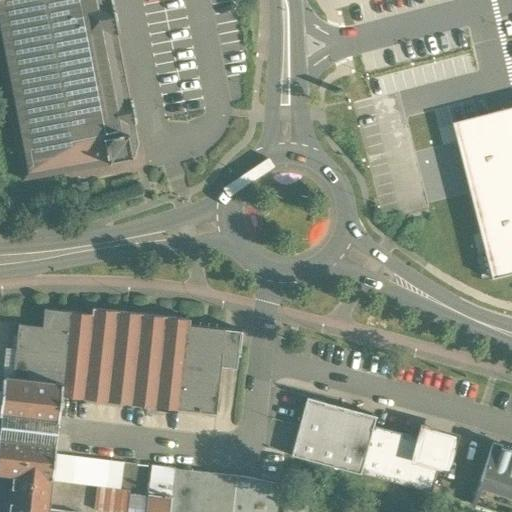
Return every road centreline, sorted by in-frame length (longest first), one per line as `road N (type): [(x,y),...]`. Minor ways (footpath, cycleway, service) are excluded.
road 1 (residential): [(260,366),(257,420),(235,451),(67,435)]
road 2 (residential): [(260,366),(511,429)]
road 3 (secondary): [(237,224),(0,260)]
road 4 (secondary): [(511,336),(412,291),(333,240)]
road 5 (unclassified): [(284,163),(283,0)]
